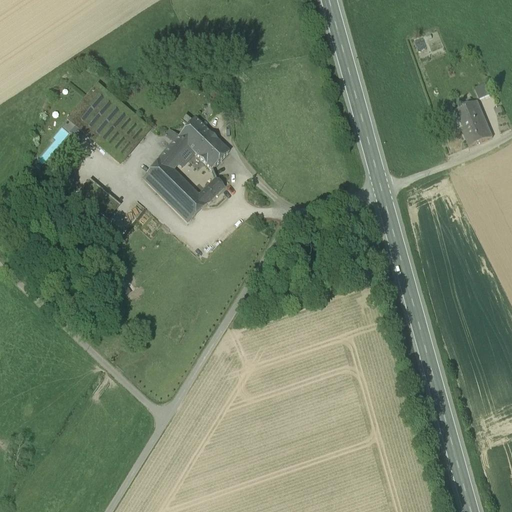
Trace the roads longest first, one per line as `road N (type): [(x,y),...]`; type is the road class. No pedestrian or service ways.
road 1 (secondary): [(377,192),(473,511)]
road 2 (unclassified): [(377,192),(307,210),(279,232),(164,420)]
road 3 (unclassified): [(164,420),(0,267)]
road 4 (secondary): [(324,0),(377,192)]
road 5 (unclassified): [(377,192),(511,136)]
